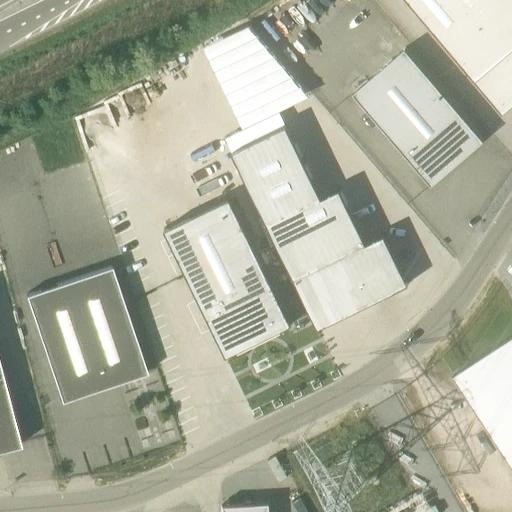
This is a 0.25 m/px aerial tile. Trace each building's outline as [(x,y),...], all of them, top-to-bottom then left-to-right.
[(511,0),(410,0),(502,110),(511,102),(511,0)] [(204,43),(243,120),(306,91),(299,80),(296,81),(290,70),(292,69),(249,19),(204,43)] [(355,91),(431,181),(482,138),(406,48),(355,91)] [(229,151),(316,328),(405,286),(385,237),(363,246),(342,192),(317,202),(288,128),(229,151)] [(230,195),(164,228),(227,355),(293,323),(230,195)] [(147,372),(111,266),(26,295),(61,401),(147,372)] [(511,337),(454,376),(511,463),(511,337)] [(0,450),(1,450),(21,445),(0,364),(0,450)] [(220,504),(220,511),(270,511),(270,501),(220,504)]
